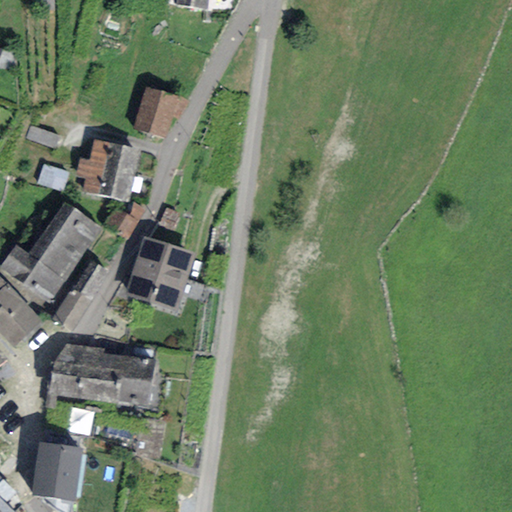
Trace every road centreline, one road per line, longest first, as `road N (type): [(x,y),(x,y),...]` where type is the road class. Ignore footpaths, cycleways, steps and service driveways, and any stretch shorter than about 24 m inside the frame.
road 1 (unclassified): [(268,0),(202,511)]
road 2 (unclassified): [(260,0),(200,98),(125,265),(34,379)]
road 3 (residential): [(33,511),(25,494),(34,379)]
